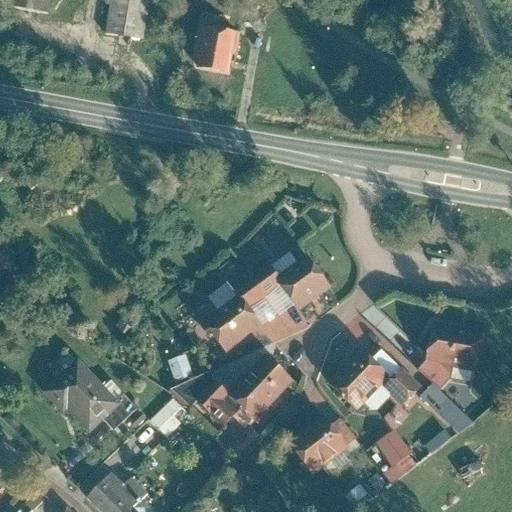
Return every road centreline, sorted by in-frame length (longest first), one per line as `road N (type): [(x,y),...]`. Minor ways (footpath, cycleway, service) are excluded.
road 1 (secondary): [(0,98),(366,165)]
road 2 (secondary): [(366,165),(511,192)]
road 3 (residential): [(392,267),(296,351)]
road 4 (residential): [(392,267),(480,286),(511,280)]
